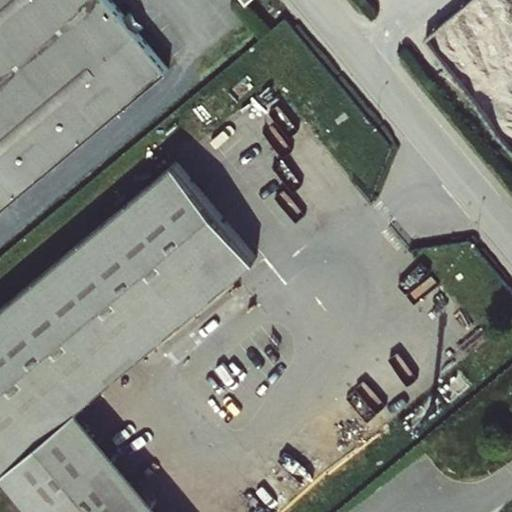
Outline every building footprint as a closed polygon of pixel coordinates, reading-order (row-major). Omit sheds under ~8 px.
[(0,0),(0,215),(211,43),(175,0),(0,0)] [(238,0),(248,13),(264,0),(238,0)] [(511,99),(494,118),(511,135),(511,99)] [(0,312),(0,458),(7,467),(85,404),(267,258),(187,161),(0,312)] [(173,511),(85,404),(7,467),(43,511),(173,511)]
